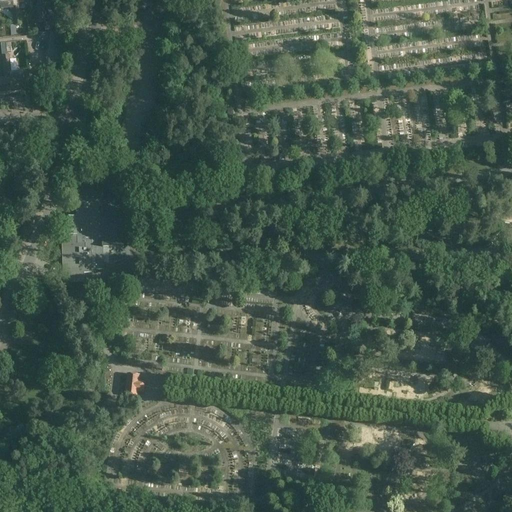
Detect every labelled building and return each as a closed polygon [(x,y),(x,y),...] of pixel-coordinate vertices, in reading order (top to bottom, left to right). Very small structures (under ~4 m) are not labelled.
[(0,0),(0,2),(0,3),(1,10),(12,8),(14,8),(13,2),(12,0),(0,0)] [(45,14),(44,5),(38,5),(36,6),(37,15),(45,14)] [(14,8),(12,8),(13,17),(22,16),(21,7),(14,8)] [(46,22),(45,14),(37,15),(38,23),(46,22)] [(22,16),(13,17),(14,26),(15,26),(23,25),(22,16)] [(2,66),(10,65),(9,56),(1,57),(2,66)] [(10,65),(2,66),(3,75),(11,74),(11,72),(10,65)] [(22,71),(11,72),(11,74),(14,95),(24,94),(24,91),(30,90),(28,79),(23,80),(22,71)] [(4,79),(0,79),(0,91),(1,96),(14,95),(11,74),(3,75),(4,79)] [(77,238),(61,239),(62,274),(68,274),(69,284),(84,283),(84,274),(92,273),(91,270),(103,270),(103,249),(124,248),(122,208),(102,209),(101,191),(75,191),(76,217),(77,238)] [(127,374),(124,397),(137,398),(138,392),(144,393),(145,382),(139,382),(140,376),(127,374)]
